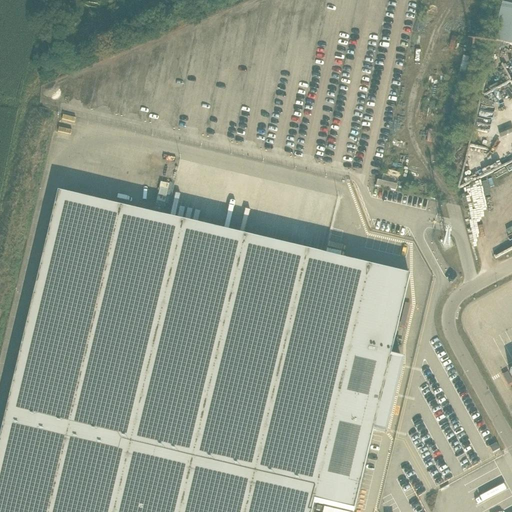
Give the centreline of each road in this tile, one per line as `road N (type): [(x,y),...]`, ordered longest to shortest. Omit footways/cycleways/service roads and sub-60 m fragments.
road 1 (unclassified): [(511,445),(450,330),(446,314),(472,286)]
road 2 (unknown): [(419,348),(433,269),(417,217)]
road 3 (unknown): [(481,458),(419,348)]
